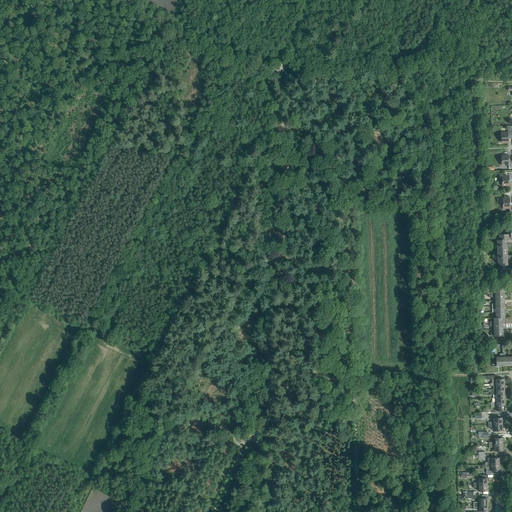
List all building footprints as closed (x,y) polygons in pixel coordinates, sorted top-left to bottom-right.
[(508,143),(508,137),(511,137),(511,129),(508,129),(508,133),(500,133),(501,137),(501,139),(501,143),(508,143)] [(509,162),(508,156),(501,156),(501,159),(502,159),(502,162),(501,162),(501,165),(509,165),(509,169),(511,168),(511,166),(511,162),(509,162)] [(509,186),(509,180),(511,179),(511,172),(506,173),(506,176),(502,176),(502,180),(502,182),(502,186),(509,186)] [(511,204),(510,205),(510,199),(502,199),(502,203),(503,203),(503,205),(502,205),(502,209),(510,208),(510,211),(511,210),(511,204)] [(499,241),(507,240),(509,240),(508,229),(498,229),(499,238),(499,241)] [(507,243),(507,240),(499,241),(499,238),(497,238),(497,244),(495,244),(495,248),(497,248),(497,252),(507,252),(507,248),(508,248),(508,247),(510,247),(511,247),(511,246),(511,245),(510,244),(508,244),(508,243),(507,243)] [(499,263),(507,263),(507,260),(509,260),(509,259),(510,259),(511,258),(511,257),(511,256),(510,255),(508,256),(508,255),(507,255),(507,252),(497,252),(497,256),(495,256),(495,260),(497,260),(497,263),(499,263)] [(507,263),(499,263),(499,267),(497,267),(498,271),(500,271),(500,275),(510,274),(510,271),(511,271),(511,270),(511,267),(511,266),(509,266),(509,263),(507,263)] [(493,386),(504,385),(504,382),(505,382),(505,379),(493,379),(493,376),(487,376),(487,379),(488,380),(492,380),(492,383),(490,383),(490,386),(493,386)] [(498,471),(500,471),(500,468),(499,468),(499,465),(485,465),(485,474),(498,473),(498,471)] [(473,485),(487,485),(487,482),(489,481),(488,475),(482,475),(482,476),(476,476),(476,483),(473,483),(473,485)] [(473,505),(487,505),(487,501),(488,501),(488,495),(482,495),(482,499),(479,499),(479,502),(473,503),(473,505)]
